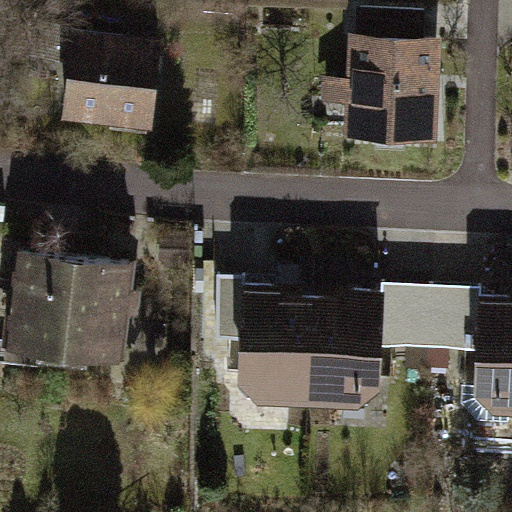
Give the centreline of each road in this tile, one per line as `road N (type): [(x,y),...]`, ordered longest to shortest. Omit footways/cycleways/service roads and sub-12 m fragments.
road 1 (residential): [(483,205),(0,169)]
road 2 (residential): [(483,205),(488,0)]
